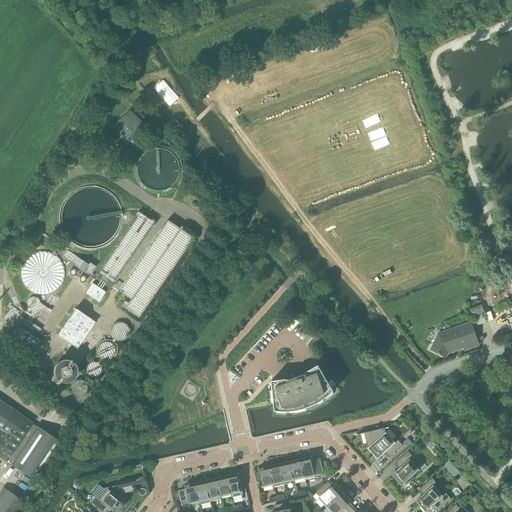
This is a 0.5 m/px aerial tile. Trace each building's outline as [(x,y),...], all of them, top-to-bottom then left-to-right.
[(127,139),(141,124),(128,111),(114,126),(127,139)] [(139,131),(138,132),(129,141),(137,149),(146,139),(139,131)] [(178,174),(179,171),(178,167),(177,163),(175,160),(173,157),(170,154),(167,152),(163,151),(159,150),(155,150),(151,151),(148,153),(145,155),(142,158),(140,161),(139,165),(138,169),(138,173),(139,176),(140,180),(142,183),(145,186),(148,188),(152,190),(155,191),(159,191),(163,190),(167,189),(170,187),(173,185),(175,182),(177,178),(178,174)] [(90,188),(83,189),(77,191),(71,195),(66,199),(63,205),(60,212),(60,219),(60,226),(63,232),(67,238),(71,243),(77,246),(84,249),(91,249),(98,248),(104,246),(110,242),(115,238),(118,232),(121,225),(121,218),(121,211),(118,205),(115,199),(110,194),(104,191),(97,188),(90,188)] [(112,283),(152,224),(140,215),(140,214),(138,212),(136,215),(139,217),(97,277),(97,278),(100,274),(103,277),(101,279),(105,281),(107,279),(112,283)] [(63,255),(89,273),(95,266),(90,262),(88,265),(67,250),(68,248),(66,247),(68,244),(66,242),(62,247),(41,232),(37,238),(36,237),(34,241),(37,244),(40,240),(39,239),(42,235),(61,249),(60,250),(65,253),(63,255)] [(64,277),(65,273),(64,269),(63,265),(61,262),(58,259),(55,256),(52,254),(48,253),(44,252),(40,253),(36,254),(32,255),(29,258),(26,261),(24,264),(22,268),(22,272),(22,276),(23,280),(24,284),(27,287),(29,290),(33,292),(37,294),(40,295),(45,295),(49,294),(52,293),(56,291),(59,288),(61,285),(63,281),(64,277)] [(85,293),(98,302),(105,293),(92,283),(85,293)] [(49,309),(40,303),(40,302),(40,301),(39,300),(39,299),(38,299),(37,298),(36,297),(34,297),(33,297),(31,297),(30,298),(29,298),(28,299),(28,300),(27,300),(27,301),(27,302),(26,302),(26,303),(26,304),(26,305),(27,306),(27,307),(28,308),(29,309),(30,310),(31,310),(32,311),(30,314),(20,307),(18,309),(28,316),(25,321),(23,320),(12,335),(34,350),(39,342),(35,338),(41,329),(29,321),(31,317),(32,318),(35,314),(42,310),(43,308),(50,312),(51,310),(49,308),(49,309)] [(6,306),(17,314),(19,312),(8,304),(6,306)] [(77,349),(95,323),(75,309),(57,335),(77,349)] [(130,334),(130,333),(130,331),(129,328),(128,326),(126,325),(123,322),(121,322),(118,322),(116,322),(114,322),(112,324),(110,325),(109,327),(107,329),(107,331),(107,334),(107,338),(110,341),(111,343),(113,344),(117,345),(120,345),(122,344),(125,343),(126,342),(128,340),(129,338),(130,334)] [(471,323),(446,331),(448,335),(441,337),(438,336),(431,350),(445,357),(450,348),(454,347),(455,349),(463,347),(464,351),(476,347),(474,342),(477,342),(471,323)] [(87,373),(87,372),(87,370),(86,368),(86,366),(84,364),(82,362),(80,361),(77,361),(75,361),(71,361),(69,362),(67,364),(66,366),(65,368),(64,371),(64,373),(64,375),(65,378),(68,381),(69,382),(72,383),(76,384),(79,383),(82,382),(83,381),(85,379),(86,377),(87,375),(87,373)] [(330,394),(334,391),(318,365),(305,373),(306,373),(286,380),(286,379),(271,381),(275,411),(278,411),(283,411),(285,411),(290,411),(294,411),(299,410),(304,409),(306,408),(308,407),(313,405),(317,403),(319,402),(321,401),(325,398),(327,397),(330,394)] [(0,457),(37,484),(64,445),(0,401),(0,457)] [(386,432),(385,429),(389,428),(389,427),(356,435),(357,435),(365,433),(368,448),(378,459),(386,452),(390,457),(403,445),(398,440),(395,443),(386,432)] [(408,451),(396,463),(400,468),(392,475),(402,485),(420,470),(410,459),(413,457),(408,451)] [(304,476),(305,480),(323,476),(319,458),(312,460),(312,457),(312,456),(301,459),(305,476),(304,476)] [(294,478),(304,476),(305,476),(301,459),(290,461),(294,478)] [(459,472),(448,460),(443,465),(454,477),(459,472)] [(294,478),(290,461),(280,464),(284,484),(295,482),(294,478)] [(284,484),(280,464),(269,466),(273,484),(274,487),(284,485),(284,484)] [(273,484),(269,466),(258,469),(262,487),(273,484)] [(238,473),(227,476),(231,493),(232,498),(243,495),(240,484),(241,484),(239,474),(238,475),(238,473)] [(220,495),(231,493),(227,476),(216,478),(220,495)] [(220,495),(216,478),(206,481),(211,501),(221,499),(220,495)] [(443,496),(434,486),(437,483),(432,478),(419,489),(424,494),(416,501),(426,511),(434,505),(439,510),(451,499),(446,493),(443,496)] [(121,485),(136,482),(135,481),(103,489),(107,489),(98,500),(95,498),(90,503),(101,511),(105,511),(108,509),(111,511),(118,511),(125,504),(121,485)] [(211,501),(206,481),(195,483),(200,501),(200,504),(211,502),(211,501)] [(328,507),(344,492),(336,483),(332,487),(328,482),(316,493),(320,498),(328,507)] [(200,501),(195,483),(185,485),(185,489),(179,490),(179,491),(175,492),(177,500),(181,499),(183,507),(190,506),(189,503),(200,501)] [(0,501),(0,511),(18,511),(25,503),(7,492),(0,501)] [(348,511),(352,509),(348,504),(352,501),(344,492),(328,507),(331,511),(348,511)] [(469,503),(463,496),(457,502),(463,508),(469,503)] [(291,511),(291,509),(292,508),(291,501),(275,505),(276,511),(273,511),(291,511)]
